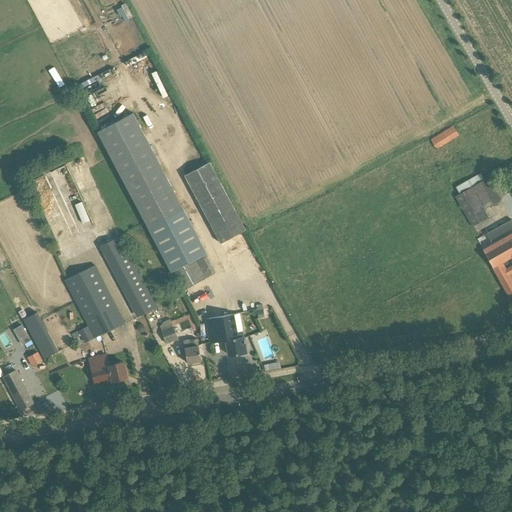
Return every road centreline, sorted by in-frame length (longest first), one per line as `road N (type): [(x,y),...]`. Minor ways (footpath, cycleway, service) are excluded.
road 1 (tertiary): [(0,439),(511,348)]
road 2 (unclassified): [(511,125),(438,0)]
